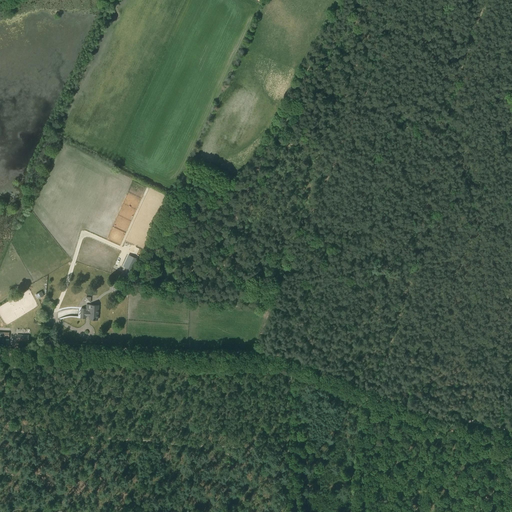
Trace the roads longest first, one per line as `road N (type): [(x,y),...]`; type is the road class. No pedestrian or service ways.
road 1 (track): [(244,352),(24,347),(0,356)]
road 2 (track): [(511,449),(507,430),(295,357)]
